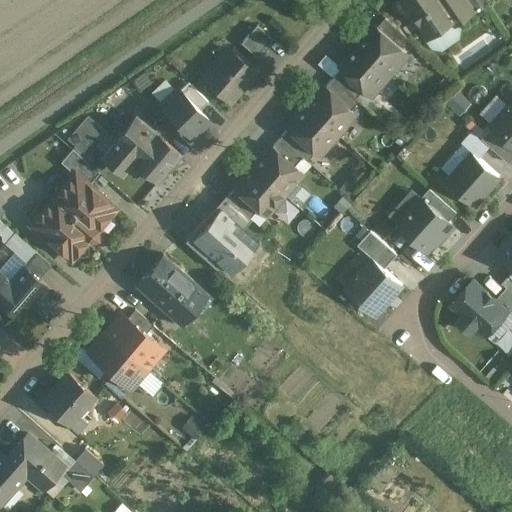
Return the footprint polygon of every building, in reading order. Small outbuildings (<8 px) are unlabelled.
[(395,0),(391,4),(399,15),(410,17),(415,24),(421,25),(429,37),(434,33),(439,34),(449,27),(450,22),(455,19),(456,18),(443,0),(395,0)] [(465,0),(443,0),(456,18),(455,19),(458,24),(474,13),(465,0)] [(408,38),(385,17),(377,26),(400,47),(408,38)] [(275,41),(257,25),(241,43),(259,59),(275,41)] [(377,26),(376,25),(357,46),(391,76),(400,66),(400,60),(406,52),(400,47),(377,26)] [(459,52),(467,65),(504,42),(496,30),(459,52)] [(357,46),(339,67),(364,90),(370,95),(376,87),(382,87),(391,76),(357,46)] [(230,49),(220,60),(217,57),(200,77),(231,104),(257,73),(230,49)] [(339,67),(325,55),(317,64),(332,77),(340,68),(339,67)] [(364,90),(340,68),(332,77),(356,98),(364,90)] [(356,98),(332,77),(324,86),(351,110),(359,101),(356,98)] [(324,86),(323,85),(304,106),(338,136),(348,125),(347,119),(353,112),(351,110),(324,86)] [(210,121),(177,88),(160,104),(192,138),(210,121)] [(511,95),(487,123),(511,146),(511,95)] [(338,136),(304,106),(286,127),(314,152),(317,154),(323,147),(328,147),(338,136)] [(86,114),(66,137),(86,154),(94,144),(106,131),(86,114)] [(116,140),(104,153),(124,170),(132,161),(156,182),(180,155),(136,116),(116,140)] [(314,152),(287,129),(280,138),(303,158),(306,161),(314,152)] [(116,140),(106,131),(94,144),(104,153),(116,140)] [(303,158),(280,138),(272,147),(295,167),(303,158)] [(272,147),(270,145),(251,166),(285,196),(294,185),(294,180),(301,172),(295,167),(272,147)] [(99,172),(72,149),(60,162),(74,174),(75,173),(88,185),(99,172)] [(475,152),(449,181),(475,204),(500,176),(475,152)] [(251,166),(233,187),(258,209),(264,214),(270,207),(276,207),(285,196),(251,166)] [(74,174),(30,224),(71,260),(89,238),(98,238),(97,229),(115,208),(88,185),(75,173),(74,174)] [(427,187),(395,223),(423,247),(454,210),(427,187)] [(258,209),(234,188),(226,197),(250,218),(258,209)] [(250,218),(226,197),(187,243),(217,269),(220,265),(230,273),(258,240),(242,227),(250,218)] [(356,243),(368,254),(381,266),(395,251),(369,228),(356,243)] [(36,252),(14,233),(5,244),(27,263),(36,252)] [(208,295),(163,254),(135,285),(181,325),(208,295)] [(381,266),(368,254),(343,283),(374,311),(400,282),(381,266)] [(397,255),(387,264),(404,282),(414,273),(397,255)] [(0,305),(11,315),(12,313),(11,313),(21,302),(27,307),(46,286),(23,266),(6,286),(0,280),(0,305)] [(468,275),(445,301),(456,311),(449,319),(464,332),(472,323),(483,334),(506,308),(493,297),(468,275)] [(511,291),(504,285),(493,297),(506,308),(511,313),(511,291)] [(153,325),(134,309),(127,318),(145,334),(153,325)] [(127,318),(122,314),(110,329),(107,329),(104,333),(145,367),(149,362),(153,361),(159,354),(158,345),(145,334),(127,318)] [(145,367),(104,333),(98,340),(98,343),(89,353),(106,368),(125,384),(135,383),(141,376),(141,371),(145,367)] [(89,353),(86,351),(78,360),(98,377),(106,368),(89,353)] [(68,373),(42,402),(68,425),(77,414),(94,396),(68,373)] [(77,414),(68,425),(77,432),(86,422),(77,414)] [(62,464),(27,433),(7,456),(27,474),(42,487),(57,470),(62,464)] [(84,448),(74,459),(92,475),(102,464),(84,448)] [(0,450),(0,504),(27,474),(7,456),(0,450)] [(74,459),(61,474),(65,477),(79,490),(92,475),(74,459)] [(57,470),(42,487),(50,494),(65,477),(61,474),(57,470)] [(133,511),(121,502),(113,511),(133,511)]
